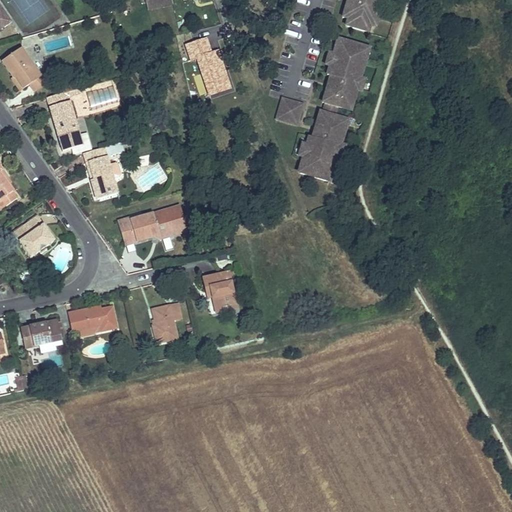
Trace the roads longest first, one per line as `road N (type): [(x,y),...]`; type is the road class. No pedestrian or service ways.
road 1 (track): [(511,464),(359,193),(409,0)]
road 2 (residential): [(0,308),(68,293),(87,276),(90,261),(76,218),(0,112)]
